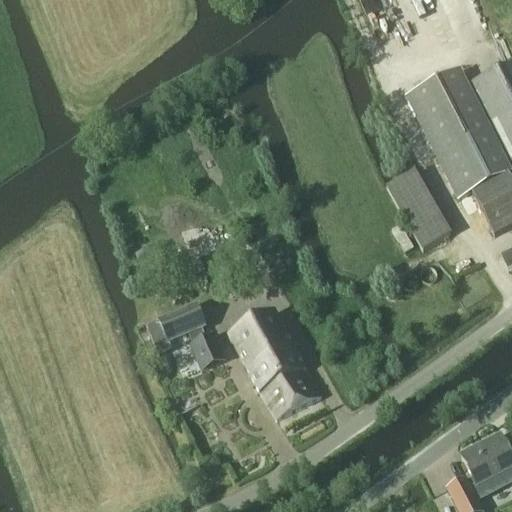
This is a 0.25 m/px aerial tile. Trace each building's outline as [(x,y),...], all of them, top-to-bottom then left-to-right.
[(457,75),(408,100),(459,202),(471,196),(493,240),(511,230),(511,68),(465,91),(457,75)] [(414,175),(385,192),(422,255),(450,238),(414,175)] [(168,269),(157,247),(134,259),(146,280),(168,269)] [(155,326),(145,330),(158,361),(172,355),(168,347),(190,338),(193,346),(189,348),(194,361),(200,376),(225,365),(219,351),(214,338),(206,341),(202,333),(206,331),(196,307),(155,325),(155,326)] [(276,424),(321,400),(304,373),(275,314),(230,339),(258,397),(276,424)] [(511,464),(500,441),(461,461),(472,482),(475,487),(476,489),(511,470),(511,464)] [(475,487),(472,482),(467,485),(466,484),(446,494),(455,511),(480,511),(469,490),(475,487)]
